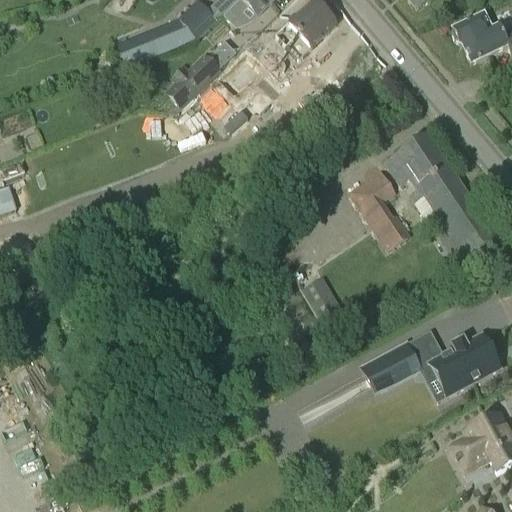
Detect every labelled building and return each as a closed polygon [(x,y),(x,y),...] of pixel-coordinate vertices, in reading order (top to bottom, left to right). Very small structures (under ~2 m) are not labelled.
[(271,9),(280,0),(244,0),(236,9),(235,8),(234,8),(221,21),(234,35),(248,28),(255,24),(271,9)] [(236,9),(244,0),(227,0),(235,7),(234,8),(235,8),(236,9)] [(404,0),(417,15),(434,0),(404,0)] [(312,3),(271,39),(296,66),(336,30),(312,3)] [(179,24),(178,25),(194,42),(196,43),(215,25),(197,7),(179,24)] [(511,57),(511,35),(501,40),(496,30),(489,33),(483,19),(451,34),(458,50),(460,49),(470,69),(506,52),(509,59),(511,57)] [(220,77),(203,60),(187,75),(183,71),(169,85),(172,89),(163,98),(180,116),(220,77)] [(436,221),(425,228),(457,275),(498,248),(425,139),(395,158),(395,159),(383,167),(399,191),(410,183),(436,221)] [(299,175),(297,180),(306,184),(313,168),(307,165),(305,164),(299,175)] [(347,199),(386,258),(410,241),(395,220),(392,222),(382,208),(395,199),(380,176),(347,199)] [(349,328),(321,282),(299,295),(327,341),(349,328)] [(360,373),(374,400),(428,371),(433,379),(443,373),(455,397),(498,374),(495,368),(499,366),(493,355),(489,357),(480,341),(464,350),(461,345),(450,351),(453,356),(441,362),(428,337),(360,373)] [(511,470),(511,445),(498,419),(463,438),(466,444),(458,447),(469,467),(474,465),(477,471),(488,466),(495,479),(511,470)]
